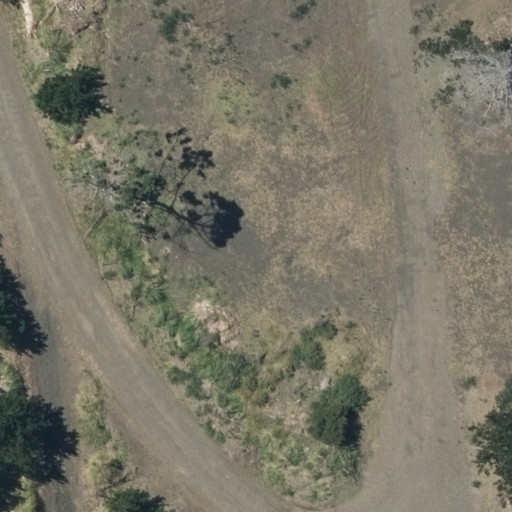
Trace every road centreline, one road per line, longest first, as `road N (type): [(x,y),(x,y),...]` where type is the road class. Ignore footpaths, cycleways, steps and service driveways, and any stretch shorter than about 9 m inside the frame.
road 1 (track): [(0,223),(51,381),(62,511)]
road 2 (track): [(273,511),(51,381)]
